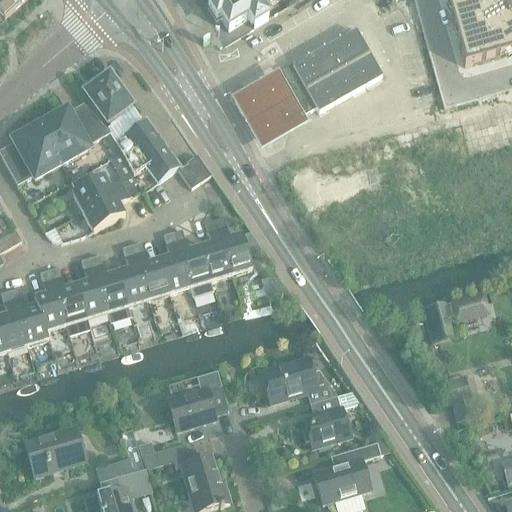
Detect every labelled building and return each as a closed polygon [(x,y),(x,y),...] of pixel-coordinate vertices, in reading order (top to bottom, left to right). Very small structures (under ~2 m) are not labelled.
[(26,0),(0,0),(0,16),(4,20),(26,0)] [(267,23),(261,13),(252,0),(198,0),(220,37),(241,25),(247,35),(267,23)] [(464,71),(511,57),(511,0),(455,0),(446,6),(464,71)] [(316,118),(381,81),(355,34),(282,76),(286,84),(277,89),(296,122),(313,113),(316,118)] [(96,87),(84,95),(109,129),(107,131),(111,137),(108,139),(102,142),(114,162),(118,160),(122,158),(133,179),(146,169),(158,186),(179,171),(144,123),(142,124),(109,78),(107,79),(105,76),(94,84),(96,87)] [(258,94),(231,109),(260,161),(286,146),(306,135),(277,83),(258,94)] [(51,116),(36,125),(62,169),(89,153),(87,150),(103,140),(110,137),(88,112),(71,122),(68,117),(66,114),(54,121),(51,116)] [(2,163),(1,163),(18,191),(33,182),(35,185),(62,169),(36,125),(20,134),(24,139),(12,146),(17,154),(2,163)] [(104,180),(71,196),(82,217),(134,190),(134,189),(137,187),(133,179),(122,158),(118,160),(114,162),(109,165),(119,185),(109,190),(104,180)] [(196,160),(185,167),(200,186),(209,179),(196,160)] [(189,193),(200,186),(185,167),(176,173),(189,193)] [(134,190),(82,217),(92,236),(124,220),(118,208),(138,197),(134,190)] [(222,221),(212,224),(229,280),(251,274),(240,238),(228,242),(222,221)] [(210,248),(199,252),(209,287),(211,286),(229,280),(212,224),(203,227),(210,248)] [(54,232),(44,237),(50,244),(55,246),(62,247),(54,232)] [(15,234),(0,242),(0,257),(7,254),(21,245),(15,234)] [(214,294),(211,286),(209,287),(199,252),(187,255),(181,234),(171,237),(188,293),(190,293),(192,300),(214,294)] [(169,261),(157,265),(167,300),(188,293),(171,237),(162,240),(169,261)] [(139,247),(130,250),(147,306),(167,300),(157,265),(146,268),(139,247)] [(127,274),(116,278),(126,312),(128,312),(147,306),(130,250),(121,253),(127,274)] [(7,254),(0,257),(0,260),(3,265),(11,261),(7,254)] [(131,320),(128,312),(126,312),(116,278),(105,281),(98,260),(89,263),(106,319),(107,318),(110,326),(131,320)] [(86,287),(74,291),(84,325),(106,319),(89,263),(80,265),(86,287)] [(57,273),(48,276),(65,331),(84,325),(74,291),(64,294),(57,273)] [(34,303),(36,311),(44,338),(65,331),(48,276),(39,278),(45,300),(34,303)] [(424,310),(421,311),(431,347),(456,340),(450,321),(454,320),(456,326),(492,316),(485,293),(449,303),(450,306),(447,306),(446,304),(442,305),(424,310)] [(19,294),(9,297),(26,353),(47,346),(44,338),(36,311),(25,314),(19,294)] [(7,321),(0,322),(0,343),(5,359),(26,353),(9,297),(0,300),(7,321)] [(307,362),(259,376),(268,407),(305,396),(309,407),(309,409),(336,401),(335,399),(317,374),(311,375),(307,362)] [(164,414),(162,417),(165,425),(168,427),(172,426),(175,435),(214,423),(212,418),(227,413),(219,388),(216,376),(196,382),(200,393),(166,404),(168,412),(164,414)] [(465,379),(438,385),(443,407),(471,401),(465,379)] [(305,431),(301,433),(304,445),(308,444),(311,453),(350,441),(341,414),(359,408),(350,396),(336,401),(309,409),(312,419),(302,422),(305,431)] [(34,481),(86,465),(76,431),(24,446),(34,481)] [(378,436),(366,442),(370,449),(384,445),(383,443),(378,436)] [(333,471),(312,478),(322,508),(333,505),(360,496),(369,493),(361,466),(380,460),(390,452),(384,445),(370,449),(330,461),(333,471)] [(151,446),(138,450),(140,459),(153,455),(151,446)] [(222,509),(229,507),(223,487),(218,489),(210,460),(189,466),(183,447),(153,455),(140,459),(144,473),(172,465),(174,472),(180,470),(191,511),(211,511),(218,510),(219,511),(223,511),(222,509)] [(272,448),(257,453),(261,466),(276,462),(272,448)] [(511,462),(501,466),(507,491),(511,489),(511,462)] [(115,481),(115,482),(132,477),(128,463),(96,472),(99,486),(115,481)] [(132,477),(115,482),(118,494),(85,503),(87,511),(133,511),(130,502),(151,496),(145,473),(132,477)]
